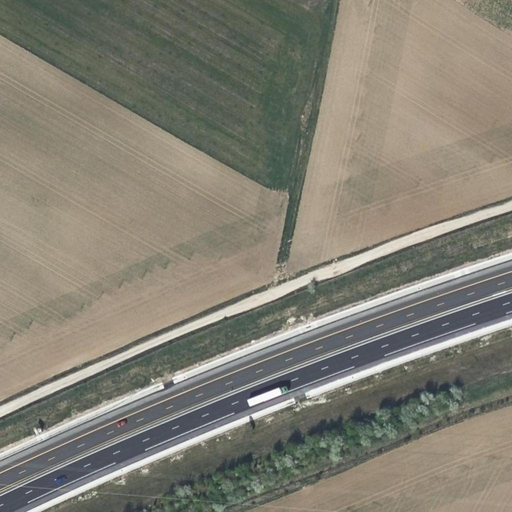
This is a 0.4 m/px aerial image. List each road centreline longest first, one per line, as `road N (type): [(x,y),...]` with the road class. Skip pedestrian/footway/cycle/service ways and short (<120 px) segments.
road 1 (unclassified): [(0,408),(198,313),(511,204)]
road 2 (motorway): [(0,504),(275,385),(511,302)]
road 3 (motorway): [(511,279),(56,447),(0,475)]
